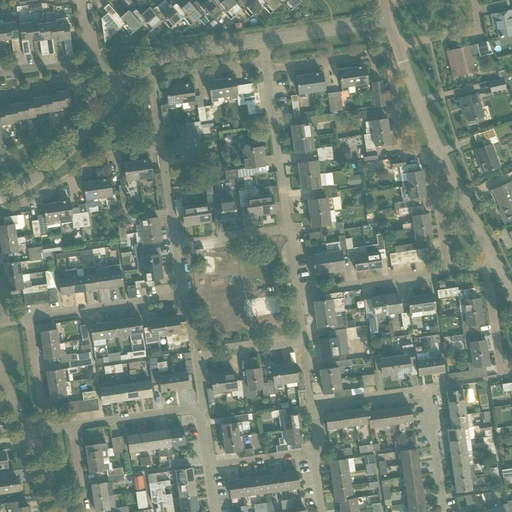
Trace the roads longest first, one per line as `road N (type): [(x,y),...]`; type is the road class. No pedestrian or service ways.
road 1 (residential): [(27,318),(182,295),(175,245)]
road 2 (residential): [(0,213),(112,155),(161,145)]
road 3 (residential): [(288,230),(266,70)]
road 4 (unclassified): [(0,198),(62,158),(119,92)]
road 5 (residential): [(201,408),(195,357),(303,342)]
road 6 (residential): [(447,271),(296,294)]
road 7 (residential): [(71,426),(201,408)]
road 8 (unclassified): [(262,42),(387,21)]
road 9 (residential): [(437,148),(494,261)]
road 10 (residential): [(444,511),(426,390)]
road 11 (residential): [(387,58),(266,70)]
road 12 (residential): [(447,271),(429,152)]
road 13 (unclassified): [(145,68),(262,42)]
road 14 (residential): [(387,58),(402,148),(429,152)]
